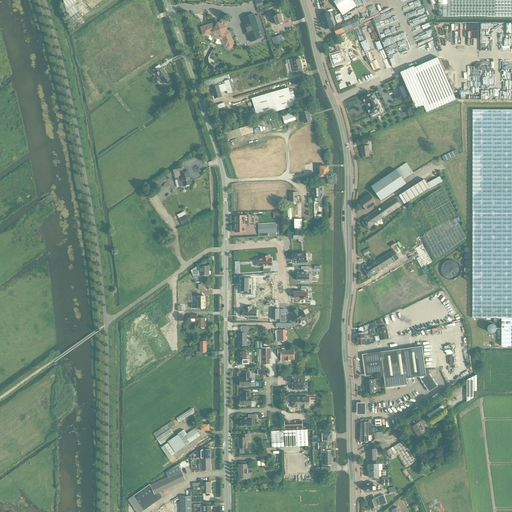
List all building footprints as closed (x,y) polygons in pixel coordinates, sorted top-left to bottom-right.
[(75,0),(62,0),(70,23),(81,15),(79,12),(73,5),(77,2),(75,0)] [(261,0),(254,0),(257,8),(264,6),(261,0)] [(353,0),(352,0),(336,0),(334,2),(339,9),(339,10),(342,15),(357,6),(353,0)] [(511,0),(449,0),(450,4),(439,4),(439,17),(511,17),(511,0)] [(331,12),(321,15),(325,29),(334,27),(330,14),(331,13),(331,12)] [(249,35),(251,42),(262,38),(254,14),(243,18),(245,25),(243,26),(246,35),(249,35)] [(280,14),(279,15),(273,17),(276,25),(283,22),(280,14)] [(337,35),(360,24),(357,17),(333,28),(334,28),(337,35)] [(228,48),(230,48),(231,48),(232,47),(232,45),(232,44),(233,44),(230,33),(225,31),(227,28),(218,23),(216,26),(212,24),(201,28),(204,35),(210,33),(210,31),(211,30),(225,38),(226,39),(223,40),(226,46),(227,46),(227,47),(228,48)] [(281,35),(272,38),(275,46),(284,43),(281,35)] [(341,52),(331,55),(331,56),(332,60),(333,63),(333,62),(334,65),(344,62),(346,61),(345,58),(343,59),(341,52)] [(414,66),(400,73),(416,109),(423,106),(427,113),(429,112),(456,100),(438,57),(414,68),(414,66)] [(302,70),(299,58),(292,60),(294,72),(302,70)] [(155,68),(152,70),(155,74),(156,73),(163,83),(169,79),(162,68),(157,72),(155,68)] [(238,72),(228,75),(230,79),(233,89),(238,87),(236,81),(240,80),(238,72)] [(228,74),(204,82),(206,87),(212,85),(218,83),(224,81),(229,80),(230,79),(228,75),(228,74)] [(213,87),(211,87),(215,99),(222,97),(228,95),(228,94),(234,92),(233,89),(230,79),(229,80),(224,81),(218,83),(212,85),(213,87)] [(392,91),(397,101),(409,96),(404,85),(392,91)] [(288,88),(251,98),(252,99),(252,100),(257,117),(286,109),(294,106),(292,100),(289,88),(288,88)] [(384,113),(374,93),(362,98),(372,119),(386,113),(386,112),(384,113)] [(295,99),(297,105),(303,103),(301,97),(295,99)] [(501,346),(511,346),(511,109),(473,110),(472,318),(501,318),(501,346)] [(304,123),(311,121),(308,110),(301,112),(304,123)] [(294,113),(282,116),(284,123),(296,120),(294,113)] [(273,127),(282,125),(280,118),(271,121),(273,127)] [(226,141),(252,133),(250,126),(224,134),(226,141)] [(362,157),(367,157),(369,156),(368,146),(361,147),(362,157)] [(444,161),(458,154),(456,150),(452,152),(444,156),(442,157),(444,161)] [(403,180),(413,173),(406,163),(396,170),(371,186),(381,201),(406,184),(403,180)] [(183,168),(173,170),(176,178),(176,180),(178,180),(180,187),(184,186),(192,184),(188,171),(184,172),(183,168)] [(404,204),(429,188),(430,188),(442,182),(440,176),(427,183),(424,179),(399,195),(404,204)] [(322,198),(323,197),(323,187),(314,187),(314,198),(308,198),(308,203),(314,203),(315,219),(323,218),(322,204),(322,198)] [(359,201),(366,211),(376,203),(370,194),(359,201)] [(401,205),(395,197),(364,219),(369,227),(401,205)] [(184,211),(177,214),(179,218),(180,221),(182,225),(190,222),(188,218),(184,211)] [(242,216),(234,216),(234,227),(235,227),(235,232),(242,232),(242,224),(249,224),(249,216),(242,216)] [(276,224),(258,225),(259,237),(277,236),(276,233),(279,233),(278,229),(276,229),(276,228),(279,228),(278,224),(276,224)] [(408,224),(397,231),(402,238),(413,232),(408,224)] [(422,244),(415,248),(425,266),(432,262),(422,244)] [(393,250),(369,265),(372,269),(371,270),(373,274),(375,275),(377,274),(377,272),(399,258),(393,250)] [(295,256),(293,256),(294,261),(296,261),(296,264),(309,263),(308,253),(294,254),(295,256)] [(263,259),(256,260),(256,266),(263,266),(264,269),(270,268),(270,265),(272,265),(272,258),(269,258),(269,256),(263,256),(263,259)] [(368,277),(373,274),(371,270),(372,269),(369,265),(367,266),(365,263),(362,265),(364,269),(363,269),(368,277)] [(197,266),(191,270),(191,271),(193,275),(200,275),(209,275),(209,266),(200,266),(201,269),(198,269),(198,266),(197,266)] [(407,267),(396,274),(401,281),(412,275),(407,267)] [(296,274),(296,278),(297,278),(297,281),(301,281),(301,283),(305,283),(305,281),(309,281),(309,270),(304,270),(304,273),(297,272),(297,274),(296,274)] [(253,278),(241,278),(240,291),(241,291),(241,294),(253,294),(253,278)] [(301,292),(294,292),(294,297),(295,297),(295,299),(308,299),(308,289),(301,289),(301,292)] [(197,304),(192,304),(192,308),(205,308),(205,306),(205,296),(197,296),(197,304)] [(242,311),(242,315),(243,315),(243,316),(248,316),(248,319),(259,320),(259,310),(252,310),(252,307),(245,307),(245,310),(243,309),(243,311),(242,311)] [(297,309),(292,313),(294,317),(293,318),(296,323),(298,322),(299,323),(304,320),(303,318),(306,316),(302,310),(299,312),(297,309)] [(197,328),(205,328),(205,318),(198,318),(198,315),(190,315),(190,322),(197,322),(197,328)] [(241,333),(238,333),(238,346),(246,346),(246,345),(249,345),(250,344),(250,343),(249,342),(246,342),(246,333),(248,333),(248,330),(249,330),(249,326),(241,326),(241,333)] [(379,335),(374,336),(375,342),(380,340),(389,338),(386,326),(377,328),(379,335)] [(277,341),(286,341),(285,330),(276,330),(277,341)] [(204,352),(207,352),(207,341),(200,341),(201,345),(198,345),(198,348),(201,348),(201,352),(197,352),(197,356),(204,356),(204,352)] [(422,346),(363,354),(366,357),(364,359),(366,362),(365,363),(365,367),(367,368),(366,371),(368,372),(366,376),(383,374),(385,388),(407,385),(406,379),(419,377),(429,392),(437,386),(429,374),(429,369),(425,370),(422,346)] [(262,348),(262,365),(270,364),(269,359),(271,359),(270,348),(262,348)] [(286,360),(294,360),(294,350),(278,350),(278,356),(281,356),(281,362),(287,362),(286,360)] [(249,360),(246,360),(246,352),(238,352),(238,364),(249,364),(249,360)] [(240,378),(240,386),(244,386),(245,387),(247,387),(247,386),(251,386),(251,378),(250,378),(250,373),(243,373),(243,378),(240,378)] [(475,376),(467,380),(467,381),(467,402),(473,398),(473,391),(477,391),(477,375),(475,376)] [(301,376),(286,376),(286,382),(287,382),(287,381),(292,381),(292,390),(305,390),(305,389),(308,389),(308,382),(305,382),(305,376),(301,376)] [(376,379),(366,380),(367,393),(374,393),(373,387),(376,386),(376,379)] [(244,405),(244,406),(247,406),(247,405),(251,405),(251,398),(250,398),(250,392),(250,389),(243,389),(243,392),(243,398),(240,398),(240,405),(244,405)] [(294,397),(291,397),(291,399),(291,407),(301,407),(301,408),(308,408),(308,407),(309,407),(309,397),(294,397)] [(358,413),(366,413),(365,402),(357,402),(358,413)] [(430,420),(444,411),(445,411),(442,405),(427,414),(430,420)] [(179,422),(194,412),(192,408),(177,419),(179,422)] [(240,418),(240,426),(251,426),(251,418),(255,418),(255,415),(249,415),(249,418),(240,418)] [(420,421),(426,418),(424,415),(416,420),(417,423),(412,426),(419,436),(426,431),(420,421)] [(156,437),(175,425),(172,421),(154,433),(156,437)] [(289,421),(285,421),(285,429),(302,429),(302,421),(295,421),(295,423),(289,423),(289,421)] [(195,428),(187,434),(184,436),(189,443),(200,435),(196,430),(195,428)] [(161,444),(174,435),(170,429),(157,438),(161,444)] [(184,436),(187,434),(184,430),(178,434),(179,434),(168,442),(176,453),(186,445),(189,443),(184,436)] [(308,430),(271,431),(272,447),(308,446),(308,430)] [(319,438),(318,438),(318,435),(313,435),(313,438),(312,438),(312,442),(319,442),(319,440),(322,440),(322,442),(331,441),(331,433),(322,433),(322,435),(319,435),(319,438)] [(238,438),(238,448),(239,448),(244,448),(244,450),(244,451),(245,451),(249,451),(250,450),(250,444),(249,443),(248,443),(247,440),(249,440),(249,434),(242,435),(242,437),(238,438)] [(394,454),(396,456),(398,455),(406,468),(417,461),(404,440),(391,449),(390,448),(385,451),(389,457),(394,454)] [(330,451),(328,451),(326,451),(326,449),(327,449),(327,443),(319,443),(319,442),(312,442),(312,445),(318,445),(318,449),(321,449),(321,452),(325,452),(325,465),(331,465),(330,451)] [(168,458),(175,453),(168,443),(161,448),(168,458)] [(187,459),(179,464),(181,469),(191,464),(191,459),(189,459),(187,459)] [(201,463),(201,470),(211,470),(211,459),(200,459),(200,463),(201,463)] [(247,465),(249,465),(249,461),(240,462),(240,464),(238,464),(239,479),(248,478),(247,465)] [(379,470),(379,464),(381,464),(382,464),(382,461),(376,461),(376,464),(369,464),(369,470),(379,470)] [(166,473),(168,477),(169,479),(182,472),(178,465),(166,473)] [(134,496),(144,511),(162,498),(160,492),(185,480),(182,472),(169,479),(168,477),(150,485),(150,484),(134,496)] [(200,482),(200,483),(200,485),(202,485),(202,493),(211,493),(211,482),(200,482)] [(363,490),(372,490),(372,482),(369,482),(369,484),(363,484),(363,487),(363,489),(363,490)] [(373,495),(368,496),(373,511),(374,511),(374,510),(377,509),(376,506),(380,505),(380,506),(387,504),(384,495),(377,497),(374,499),(374,498),(373,495)] [(142,511),(144,511),(134,496),(128,500),(136,511),(142,511)] [(191,511),(191,496),(180,496),(180,503),(179,511),(191,511)]
